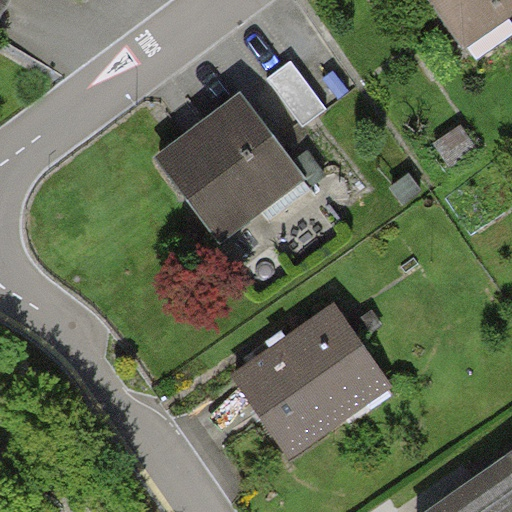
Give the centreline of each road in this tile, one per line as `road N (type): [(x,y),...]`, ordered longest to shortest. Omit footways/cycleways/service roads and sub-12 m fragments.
road 1 (residential): [(0,281),(79,347),(199,511)]
road 2 (residential): [(215,0),(0,170)]
